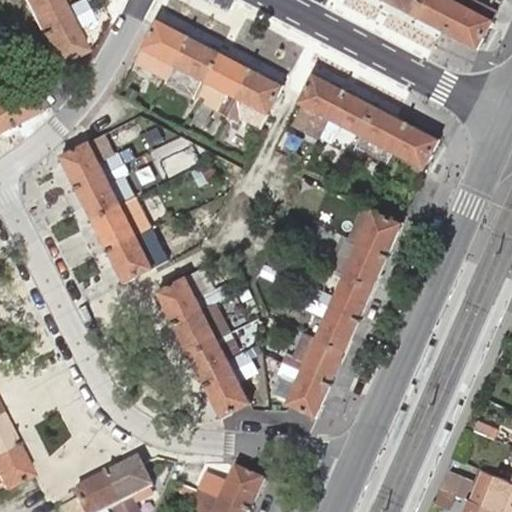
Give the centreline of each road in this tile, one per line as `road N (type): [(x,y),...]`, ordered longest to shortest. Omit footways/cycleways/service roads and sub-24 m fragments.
road 1 (residential): [(0,183),(98,386),(153,439),(317,453),(355,465)]
road 2 (residential): [(355,465),(506,119)]
road 3 (residential): [(506,119),(278,0)]
road 4 (residential): [(0,177),(90,91),(142,0)]
